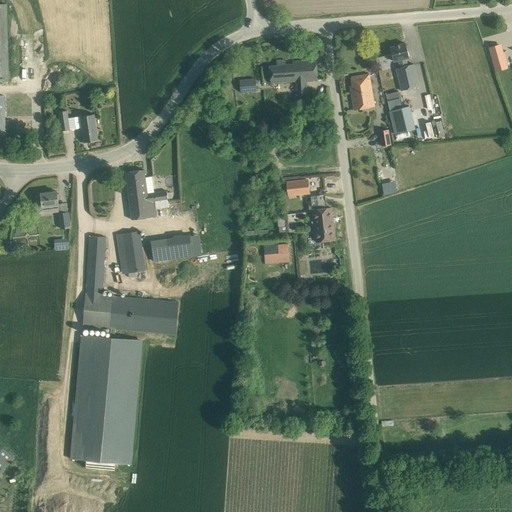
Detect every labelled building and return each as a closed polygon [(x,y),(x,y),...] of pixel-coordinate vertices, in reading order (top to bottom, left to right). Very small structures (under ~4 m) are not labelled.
[(8,35),(8,34),(7,9),(7,4),(0,3),(0,81),(9,81),(8,35)] [(495,36),(485,39),(487,47),(490,55),(493,62),(503,59),(500,51),(498,44),(495,36)] [(405,43),(390,47),(394,61),(399,60),(401,67),(396,68),(401,91),(419,86),(413,63),(408,65),(406,58),(409,57),(405,43)] [(277,66),(269,66),(270,82),(297,80),(298,95),(307,95),(306,80),(318,80),(316,60),(293,62),(293,64),(286,65),(286,60),(276,61),(277,66)] [(370,74),(351,77),(353,85),(350,86),(354,110),(375,106),(370,74)] [(249,79),(240,80),(241,92),(250,91),(249,79)] [(390,109),(402,106),(398,91),(386,95),(390,109)] [(390,111),(396,137),(414,133),(408,107),(390,111)] [(67,110),(59,111),(61,131),(82,128),(84,142),(98,140),(94,114),(69,118),(67,110)] [(389,129),(379,131),(382,146),(392,144),(389,129)] [(134,171),(126,172),(132,220),(157,217),(155,202),(168,201),(167,192),(147,194),(144,170),(136,171),(134,171)] [(308,179),(286,182),(288,196),(309,193),(308,179)] [(57,191),(41,193),(42,199),(36,200),(38,214),(59,211),(58,205),(59,205),(57,191)] [(317,204),(326,202),(325,194),(316,195),(317,204)] [(284,217),(283,206),(277,206),(278,226),(279,226),(280,233),(286,233),(285,217),(284,217)] [(332,208),(313,210),(316,242),(335,240),(332,208)] [(70,228),(68,213),(59,214),(61,229),(70,228)] [(140,230),(117,233),(123,273),(146,269),(140,230)] [(190,234),(151,240),(154,261),(193,256),(190,234)] [(179,299),(103,295),(107,236),(89,235),(83,331),(80,330),(72,458),(86,459),(86,465),(115,467),(115,462),(134,464),(142,338),(125,337),(126,330),(177,333),(179,299)] [(6,241),(7,252),(17,251),(17,241),(6,241)] [(288,243),(264,245),(265,265),(281,264),(281,263),(290,262),(288,243)] [(0,444),(0,473),(15,458),(0,444)]
